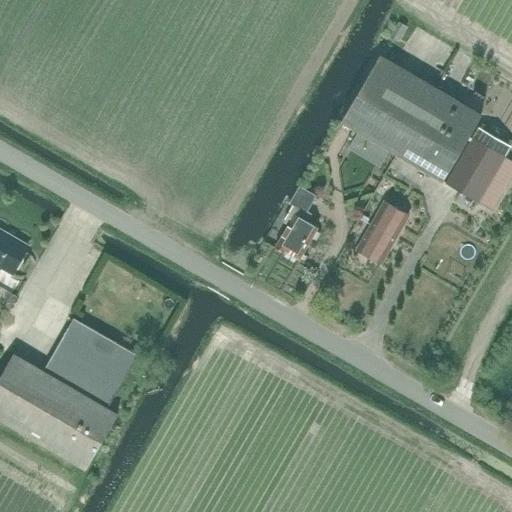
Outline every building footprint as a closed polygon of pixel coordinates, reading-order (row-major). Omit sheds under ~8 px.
[(398,22),(389,36),(397,41),(405,27),(398,22)] [(482,115),(381,55),(340,122),(442,182),(482,115)] [(445,183),(488,209),(511,168),(511,162),(503,157),(510,145),(478,127),(445,183)] [(284,254),(285,252),(300,260),(318,228),(308,222),(312,215),(307,212),(317,195),(299,185),(290,202),(294,205),(285,223),(287,224),(274,247),(284,254)] [(381,266),(409,217),(384,202),(357,251),(381,266)] [(8,235),(8,234),(10,230),(0,224),(0,271),(1,270),(12,276),(28,247),(8,235)] [(118,414),(107,409),(138,356),(74,318),(44,372),(14,353),(0,377),(0,422),(85,471),(118,414)]
